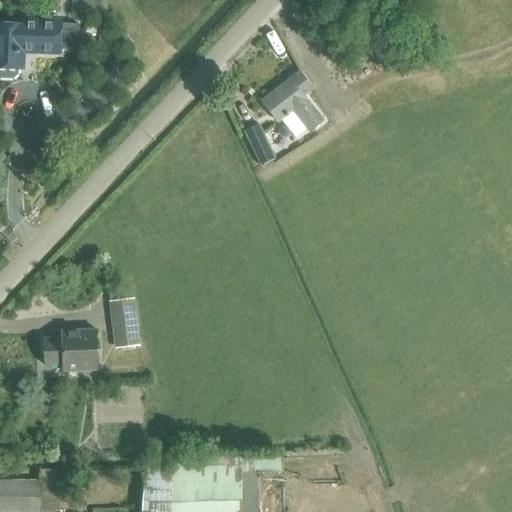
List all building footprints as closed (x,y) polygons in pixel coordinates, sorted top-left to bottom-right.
[(106,0),(72,0),(73,12),(107,12),(106,0)] [(22,69),(23,53),(58,55),(58,50),(77,51),(78,25),(59,24),(59,21),(37,20),(37,18),(23,18),(23,25),(0,24),(0,78),(12,79),(16,75),(16,69),(22,69)] [(261,102),(277,123),(280,120),(294,138),(306,129),(308,133),(322,122),(303,96),(312,89),(299,72),(261,102)] [(258,166),(274,159),(259,125),(244,132),(258,166)] [(139,348),(132,301),(110,304),(117,351),(139,348)] [(63,365),(63,372),(96,370),(94,330),(61,332),(62,338),(43,339),(44,366),(63,365)] [(257,511),(254,471),(282,472),(282,453),(196,454),(195,453),(173,452),(173,458),(170,458),(169,467),(143,467),(141,511),(257,511)] [(63,470),(0,469),(0,511),(59,511),(58,481),(63,481),(63,470)]
